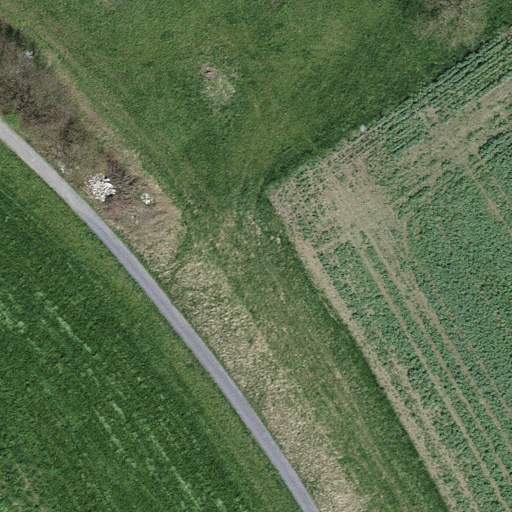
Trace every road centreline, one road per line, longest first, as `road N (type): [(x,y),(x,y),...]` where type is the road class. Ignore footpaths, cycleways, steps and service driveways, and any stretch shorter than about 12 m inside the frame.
road 1 (track): [(309,511),(243,408),(125,264)]
road 2 (track): [(0,130),(125,264)]
